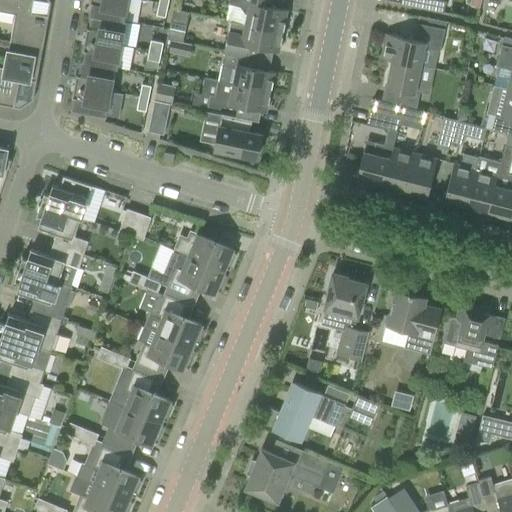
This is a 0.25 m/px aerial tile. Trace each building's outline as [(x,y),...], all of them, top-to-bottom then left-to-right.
[(0,0),(0,12),(15,15),(10,43),(42,49),(48,16),(30,13),(32,0),(0,0)] [(124,21),(124,20),(127,0),(89,0),(89,2),(91,3),(89,15),(91,16),(91,15),(124,21)] [(229,0),(228,5),(240,7),(244,14),(247,15),(245,25),(282,32),(287,10),(273,7),(274,0),(229,0)] [(421,0),(420,8),(443,13),(446,2),(438,0),(421,0)] [(168,5),(158,3),(156,16),(165,17),(168,5)] [(126,21),(124,20),(124,21),(91,15),(91,16),(89,27),(87,27),(85,38),(121,45),(126,21)] [(227,37),(225,49),(229,50),(248,54),(250,47),(278,52),(282,32),(245,25),(231,22),(227,37)] [(169,24),(166,39),(171,40),(183,43),(183,42),(186,27),(169,24)] [(386,34),(381,59),(391,61),(392,60),(420,66),(434,69),(438,51),(440,51),(444,29),(436,28),(417,24),(413,39),(386,34)] [(511,89),(511,39),(504,37),(496,66),(511,70),(507,88),(511,89)] [(84,50),(82,61),(82,62),(115,68),(115,69),(117,69),(121,45),(85,38),(82,50),(84,50)] [(149,48),(149,50),(161,52),(161,50),(163,43),(150,40),(149,48)] [(168,52),(189,56),(192,43),(183,42),(183,43),(171,40),(168,52)] [(0,68),(0,105),(13,108),(19,79),(36,82),(42,49),(10,43),(5,70),(0,68)] [(461,45),(459,54),(467,55),(469,46),(461,45)] [(147,60),(145,66),(154,68),(158,68),(159,62),(161,52),(149,50),(147,60)] [(233,84),(270,92),(274,72),(246,66),(247,59),(228,55),(224,54),(222,65),(219,81),(233,84)] [(405,93),(402,106),(416,110),(420,92),(415,91),(420,66),(392,60),(391,61),(386,89),(405,93)] [(82,62),(82,61),(80,61),(78,74),(76,73),(74,85),(111,91),(115,69),(115,68),(82,62)] [(467,69),(465,78),(474,80),(475,75),(473,70),(467,69)] [(266,112),(270,92),(233,84),(219,81),(218,81),(215,96),(210,95),(207,107),(220,109),(221,107),(237,110),(238,106),(266,112)] [(172,105),(175,86),(158,82),(154,101),(170,104),(172,105)] [(139,97),(148,99),(151,86),(141,84),(139,97)] [(111,91),(74,85),(72,97),(74,97),(71,110),(106,116),(108,102),(118,104),(120,94),(110,92),(111,91)] [(494,85),(487,114),(495,116),(491,129),(505,133),(509,119),(511,120),(511,89),(507,88),(494,85)] [(145,112),(148,99),(139,97),(136,110),(145,112)] [(369,112),(391,117),(400,119),(399,124),(422,130),(426,113),(416,110),(402,106),(402,107),(373,99),(369,112)] [(154,101),(148,131),(164,135),(170,104),(154,101)] [(458,110),(456,120),(465,122),(466,117),(463,112),(458,110)] [(219,126),(214,150),(253,158),(258,134),(244,131),(246,121),(251,122),(251,121),(221,115),(219,126)] [(363,151),(356,178),(383,186),(390,158),(392,148),(399,124),(400,119),(391,117),(384,146),(375,143),(372,154),(363,151)] [(441,126),(440,129),(452,132),(453,129),(454,129),(456,120),(444,117),(441,126)] [(453,129),(452,132),(464,136),(483,140),(486,128),(456,120),(454,129),(453,129)] [(494,185),(487,212),(511,218),(511,174),(507,173),(511,153),(511,147),(505,146),(502,158),(500,164),(495,185),(494,185)] [(0,191),(6,174),(11,160),(10,160),(9,160),(5,159),(6,153),(7,150),(6,150),(0,148),(0,191)] [(390,158),(383,186),(405,191),(415,154),(392,148),(390,158)] [(164,153),(162,163),(172,165),(174,155),(164,153)] [(347,154),(345,163),(357,166),(359,157),(347,154)] [(415,154),(405,191),(427,197),(437,159),(415,154)] [(466,207),(478,158),(464,154),(461,166),(453,164),(443,201),(466,207)] [(478,158),(466,207),(487,212),(494,185),(495,185),(500,164),(478,158)] [(44,193),(40,204),(79,218),(80,216),(81,216),(85,204),(84,203),(86,198),(87,198),(92,186),(82,183),(63,176),(59,188),(52,185),(49,196),(45,194),(45,193),(44,193)] [(38,227),(72,239),(79,218),(40,204),(36,216),(37,217),(37,216),(42,217),(38,227)] [(131,236),(138,214),(127,210),(119,232),(131,236)] [(150,218),(138,214),(131,236),(142,240),(150,218)] [(173,250),(223,271),(224,268),(229,270),(236,254),(231,251),(233,248),(197,234),(190,231),(187,238),(179,235),(173,250)] [(68,250),(73,252),(82,255),(87,242),(78,239),(77,241),(72,239),(68,250)] [(22,257),(18,269),(57,282),(64,263),(65,261),(31,249),(27,260),(23,258),(23,257),(22,257)] [(65,261),(64,263),(77,267),(78,268),(82,255),(73,252),(68,250),(65,261)] [(156,293),(160,283),(167,286),(166,289),(170,290),(189,298),(194,285),(214,293),(215,290),(220,292),(227,275),(222,273),(223,271),(173,250),(163,274),(151,268),(147,278),(143,287),(156,293)] [(107,265),(103,276),(112,279),(117,268),(107,265)] [(18,269),(14,281),(15,281),(16,280),(20,281),(16,292),(33,298),(29,309),(61,319),(65,305),(69,306),(74,291),(70,290),(71,287),(57,282),(18,269)] [(143,287),(147,278),(133,272),(129,281),(143,287)] [(333,277),(331,277),(328,289),(330,290),(325,309),(343,314),(345,320),(336,355),(361,361),(369,332),(354,328),(357,317),(358,318),(361,303),(366,284),(348,279),(348,277),(340,275),(340,276),(334,274),(333,277)] [(403,347),(411,350),(429,354),(432,345),(441,307),(425,303),(426,297),(395,289),(390,309),(386,326),(407,331),(403,347)] [(144,326),(157,332),(192,346),(193,344),(198,346),(205,329),(200,327),(201,324),(181,316),(187,303),(164,293),(156,313),(150,311),(144,326)] [(306,299),(304,308),(315,311),(317,302),(306,299)] [(107,300),(104,309),(112,312),(115,304),(107,300)] [(463,361),(492,369),(493,365),(498,345),(482,341),(490,314),(458,306),(455,317),(450,316),(442,343),(466,349),(463,361)] [(0,321),(0,334),(51,352),(52,348),(55,349),(60,333),(57,333),(61,319),(29,309),(25,319),(9,314),(5,324),(1,323),(1,322),(0,321)] [(143,345),(134,364),(139,366),(157,374),(163,360),(183,369),(184,366),(189,368),(196,351),(191,349),(192,346),(157,332),(150,348),(143,345)] [(51,352),(0,334),(0,358),(10,361),(6,373),(40,384),(51,352)] [(115,353),(101,347),(97,357),(111,363),(115,353)] [(115,353),(111,363),(125,368),(129,359),(115,353)] [(125,407),(160,422),(161,419),(166,422),(173,405),(168,403),(170,400),(150,392),(155,378),(137,370),(133,369),(123,391),(131,394),(125,407)] [(42,385),(40,384),(6,373),(2,383),(0,382),(0,406),(14,411),(29,416),(35,397),(38,398),(42,385)] [(270,407),(263,424),(303,440),(309,424),(305,422),(308,415),(313,416),(336,426),(345,404),(296,383),(283,413),(270,407)] [(379,404),(357,395),(348,417),(370,426),(379,404)] [(0,429),(6,432),(14,411),(0,406),(0,429)] [(103,440),(126,450),(131,436),(151,444),(152,441),(157,443),(164,427),(159,425),(160,422),(125,407),(120,421),(112,418),(103,440)] [(54,409),(49,422),(61,427),(65,414),(54,409)] [(461,412),(452,448),(467,452),(476,416),(461,412)] [(482,415),(476,440),(489,443),(491,434),(495,418),(482,415)] [(42,444),(51,426),(37,419),(29,438),(42,444)] [(84,429),(70,423),(66,433),(80,439),(84,429)] [(84,429),(80,439),(93,444),(97,435),(84,429)] [(19,436),(6,432),(3,443),(16,447),(19,437),(19,436)] [(19,437),(16,447),(25,451),(29,440),(19,437)] [(3,443),(0,451),(0,454),(12,458),(16,447),(3,443)] [(75,475),(129,498),(130,495),(135,497),(142,481),(137,479),(138,476),(118,467),(124,454),(105,446),(101,445),(93,465),(81,460),(75,475)] [(263,496),(270,499),(278,502),(280,496),(283,489),(287,491),(290,484),(293,477),(289,475),(293,464),(294,462),(280,456),(261,448),(258,455),(256,461),(254,460),(252,460),(249,467),(246,474),(248,475),(250,475),(244,489),(254,492),(263,496)] [(303,451),(298,463),(323,474),(318,487),(333,493),(343,467),(303,451)] [(460,461),(458,464),(460,468),(464,470),(468,469),(469,465),(468,461),(464,459),(460,461)] [(128,501),(129,498),(75,475),(69,489),(81,494),(73,511),(99,511),(100,511),(128,511),(133,503),(128,501)] [(511,511),(511,479),(493,486),(490,476),(478,480),(478,482),(487,511),(490,511),(500,509),(500,511),(511,511)] [(465,486),(469,498),(447,504),(449,511),(487,511),(478,482),(465,486)] [(419,511),(403,488),(388,498),(396,511),(449,511),(447,504),(435,508),(421,511),(419,511)] [(396,511),(388,498),(387,497),(370,507),(373,511),(396,511)] [(48,511),(52,505),(38,499),(34,508),(42,511),(48,511)]
